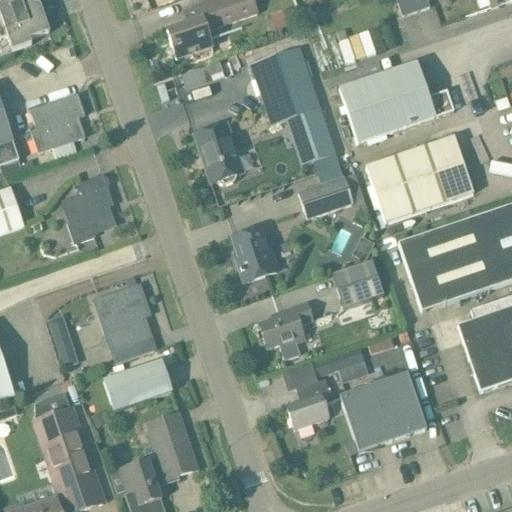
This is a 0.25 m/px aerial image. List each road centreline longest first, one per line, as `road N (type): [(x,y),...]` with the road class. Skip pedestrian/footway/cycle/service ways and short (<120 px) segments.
road 1 (unclassified): [(263,511),(91,0)]
road 2 (tertiary): [(378,511),(511,465)]
